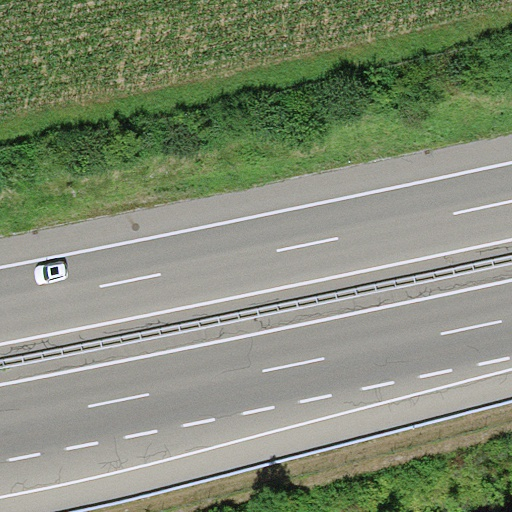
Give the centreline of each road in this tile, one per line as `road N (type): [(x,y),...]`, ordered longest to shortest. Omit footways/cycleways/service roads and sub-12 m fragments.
road 1 (motorway): [(511,197),(0,302)]
road 2 (motorway): [(0,424),(511,319)]
